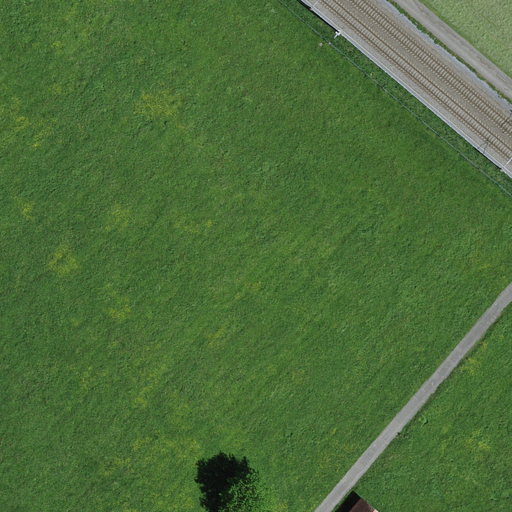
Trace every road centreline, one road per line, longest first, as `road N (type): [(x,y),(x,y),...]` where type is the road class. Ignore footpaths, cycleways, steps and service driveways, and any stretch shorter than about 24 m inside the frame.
road 1 (track): [(321,511),(511,291)]
road 2 (track): [(405,0),(511,90)]
